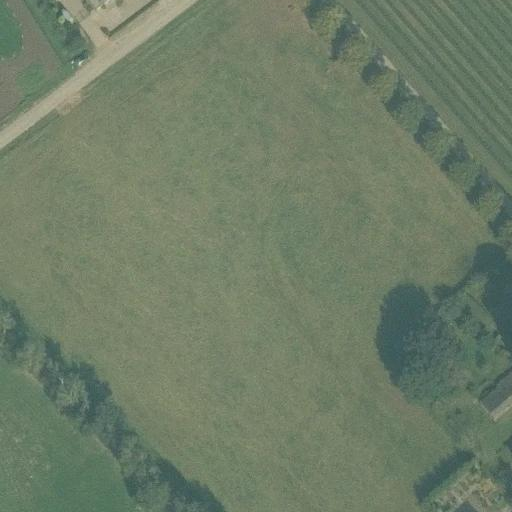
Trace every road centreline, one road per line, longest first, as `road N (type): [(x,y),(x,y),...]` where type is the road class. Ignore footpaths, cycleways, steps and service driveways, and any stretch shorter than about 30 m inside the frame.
road 1 (track): [(511,209),(334,0)]
road 2 (unclassified): [(0,141),(187,0)]
